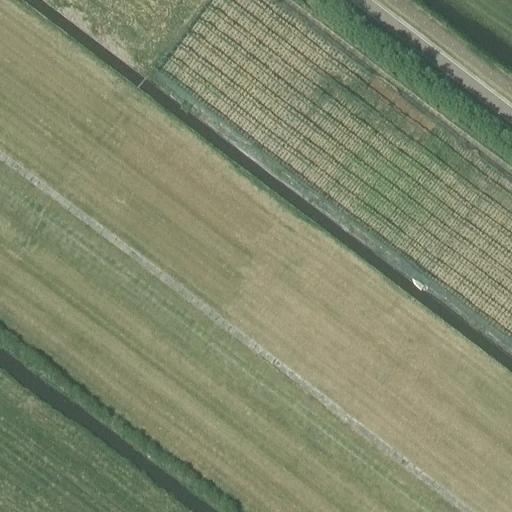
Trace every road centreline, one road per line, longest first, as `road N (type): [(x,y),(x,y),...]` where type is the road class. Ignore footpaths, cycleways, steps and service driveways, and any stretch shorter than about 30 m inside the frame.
road 1 (track): [(0,158),(462,511)]
road 2 (track): [(511,177),(279,0)]
road 3 (tertiary): [(511,119),(354,0)]
